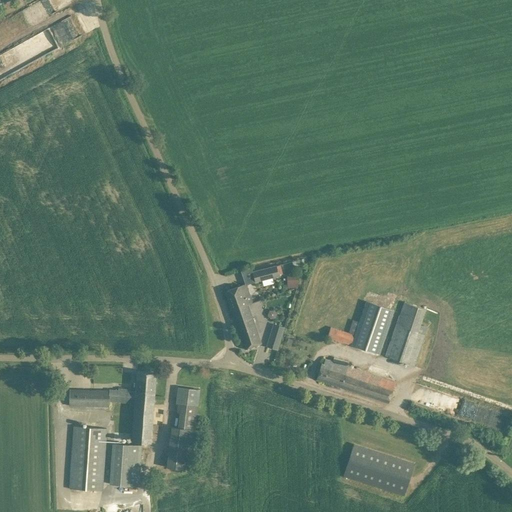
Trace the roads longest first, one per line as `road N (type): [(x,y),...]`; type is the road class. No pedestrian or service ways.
road 1 (unclassified): [(233,365),(211,275),(117,63),(98,0)]
road 2 (unclassified): [(511,475),(451,435),(233,365)]
road 3 (unclassified): [(233,365),(0,357)]
road 4 (track): [(180,361),(162,452),(149,464),(146,511)]
